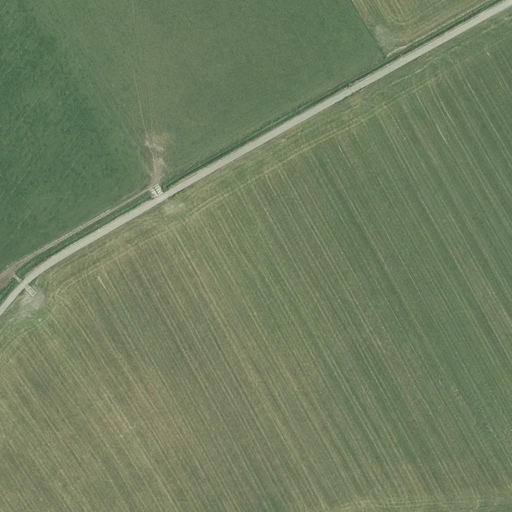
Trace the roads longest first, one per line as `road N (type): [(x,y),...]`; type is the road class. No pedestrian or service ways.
road 1 (track): [(0,310),(53,261),(511,1)]
road 2 (track): [(153,185),(476,0)]
road 3 (track): [(0,278),(153,185),(161,199)]
